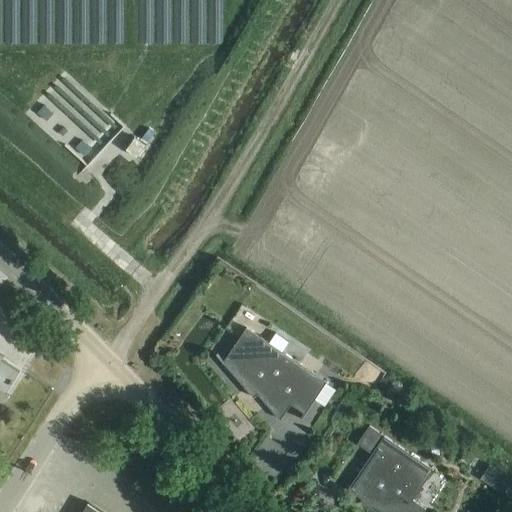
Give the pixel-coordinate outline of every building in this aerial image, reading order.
[(141,139),(130,152),(143,162),(153,150),(141,139)] [(327,381),(247,327),(224,361),(217,353),(216,354),(254,397),(258,394),(280,419),(296,397),(309,406),(300,418),(301,419),(327,381)] [(0,390),(5,394),(20,370),(2,359),(5,354),(0,351),(0,390)] [(382,511),(423,511),(426,508),(413,499),(434,469),(370,425),(357,443),(372,453),(348,489),(382,511)] [(511,479),(489,464),(479,478),(506,496),(511,488),(511,479)]
